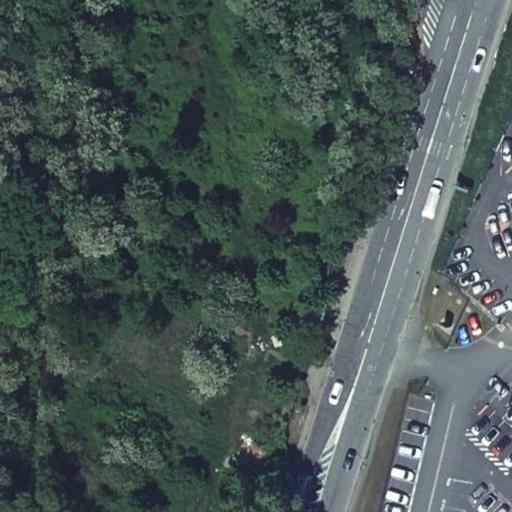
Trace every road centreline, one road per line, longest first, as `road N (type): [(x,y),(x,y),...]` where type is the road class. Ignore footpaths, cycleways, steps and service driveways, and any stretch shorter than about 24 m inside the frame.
road 1 (tertiary): [(311,511),(435,142)]
road 2 (tertiary): [(435,142),(475,0)]
road 3 (motorway): [(438,0),(445,48),(435,142)]
